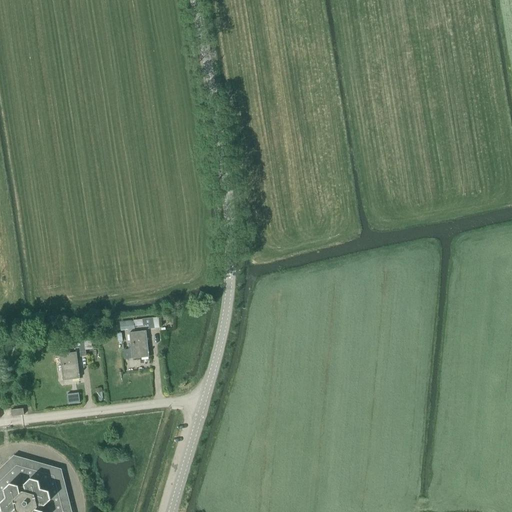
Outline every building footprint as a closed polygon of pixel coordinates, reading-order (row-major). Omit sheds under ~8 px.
[(143,319),(144,325),(149,325),(150,329),(155,329),(154,318),(143,319)] [(120,324),(121,331),(133,330),(133,323),(120,324)] [(130,333),(133,359),(150,357),(147,331),(130,333)] [(64,381),(81,379),(77,352),(61,354),(64,381)] [(15,458),(9,464),(7,463),(0,469),(0,511),(64,511),(65,509),(72,507),(65,479),(62,480),(60,471),(52,469),(52,466),(25,458),(24,461),(15,458)]
